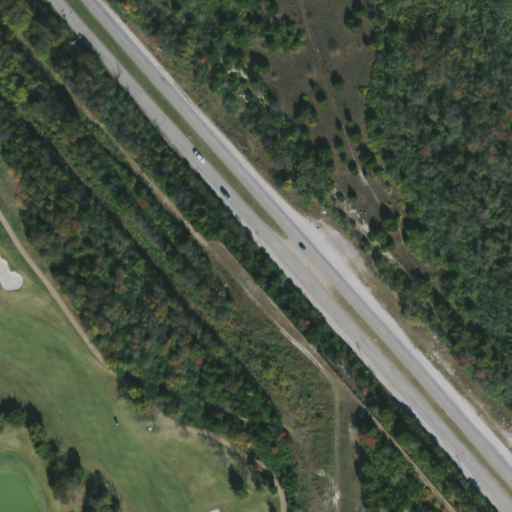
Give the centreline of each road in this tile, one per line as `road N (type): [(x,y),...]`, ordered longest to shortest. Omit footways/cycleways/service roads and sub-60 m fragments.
road 1 (secondary): [(61,0),(511,510)]
road 2 (secondary): [(511,464),(97,0)]
